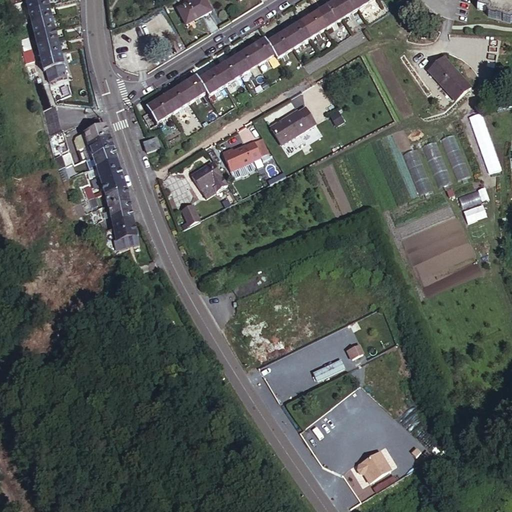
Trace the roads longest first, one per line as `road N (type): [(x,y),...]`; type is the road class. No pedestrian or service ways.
road 1 (tertiary): [(113,101),(178,277),(329,511)]
road 2 (residential): [(285,0),(113,101)]
